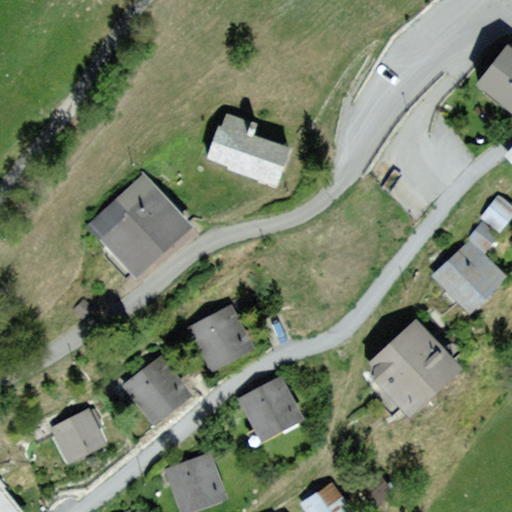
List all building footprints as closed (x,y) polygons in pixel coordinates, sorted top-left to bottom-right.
[(511,45),(509,43),(477,85),(511,111),(511,45)] [(253,121),(227,111),(208,162),(277,187),(290,150),(248,134),(253,121)] [(511,145),(502,156),(511,166),(511,145)] [(192,228),(144,172),(87,221),(136,276),(192,228)] [(511,220),(511,203),(500,195),(483,217),(502,233),(511,220)] [(501,237),(483,222),(470,237),(488,252),(501,237)] [(509,278),(469,239),(434,275),(474,314),(509,278)] [(89,293),(78,304),(88,314),(99,303),(89,293)] [(254,354),(231,309),(187,331),(210,376),(254,354)] [(461,373),(414,321),(362,368),(409,420),(461,373)] [(196,391),(164,352),(122,386),(154,425),(196,391)] [(281,374),(237,398),(261,442),(305,418),(281,374)] [(109,446),(91,409),(52,429),(70,465),(109,446)] [(212,451),(165,468),(181,511),(190,511),(229,498),(212,451)] [(334,479),(299,504),(304,511),(356,511),(357,511),(334,479)] [(0,511),(22,511),(0,484),(0,511)]
